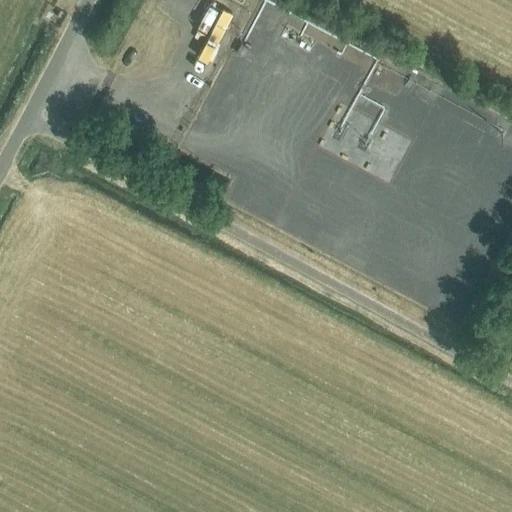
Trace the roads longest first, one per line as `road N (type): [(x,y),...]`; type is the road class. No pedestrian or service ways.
road 1 (unknown): [(387,325),(18,140)]
road 2 (unclassified): [(0,176),(91,0)]
